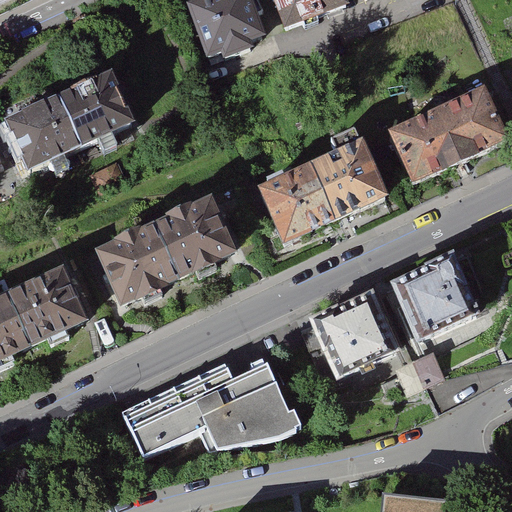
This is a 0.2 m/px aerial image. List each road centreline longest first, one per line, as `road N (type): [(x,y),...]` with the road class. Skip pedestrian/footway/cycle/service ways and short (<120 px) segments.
road 1 (residential): [(0,441),(511,194)]
road 2 (residential): [(138,511),(449,435)]
